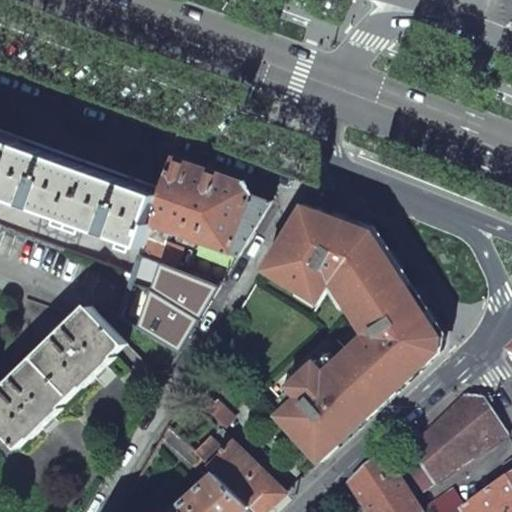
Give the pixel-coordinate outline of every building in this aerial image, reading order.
[(30,118),(16,113),(9,133),(23,138),(30,118)] [(0,195),(3,197),(144,247),(147,240),(152,226),(165,189),(64,153),(48,147),(23,138),(9,133),(0,130),(0,195)] [(205,167),(175,156),(165,189),(152,226),(169,232),(232,254),(240,255),(273,201),(254,195),(248,183),(205,167)] [(0,227),(133,276),(141,255),(144,247),(3,197),(0,206),(0,227)] [(392,399),(443,351),(445,336),(438,324),(433,328),(409,291),(413,288),(403,272),(398,275),(386,255),(390,252),(375,230),(335,215),(306,204),(266,270),(301,292),(302,293),(306,286),(325,298),(331,289),(336,279),(353,304),(349,307),(350,307),(359,321),(361,319),(370,331),(338,360),(327,370),(320,362),(317,359),(291,383),(289,385),(289,386),(291,388),(287,392),(281,399),(284,402),(287,406),(279,413),(320,458),(389,396),(392,399)] [(169,232),(152,226),(147,240),(164,245),(166,242),(169,232)] [(164,245),(147,240),(144,247),(141,255),(177,267),(183,247),(166,242),(164,245)] [(201,318),(221,287),(162,263),(153,289),(201,318)] [(218,349),(279,413),(287,406),(284,402),(281,399),(287,392),(291,388),(289,386),(289,385),(291,383),(317,359),(320,362),(331,352),(338,360),(370,331),(361,319),(359,321),(350,307),(345,310),(331,289),(325,298),(320,308),(299,296),(301,292),(266,270),(218,349)] [(353,304),(336,279),(331,289),(345,310),(350,307),(349,307),(353,304)] [(299,296),(320,308),(325,298),(306,286),(302,293),(301,292),(299,296)] [(197,325),(201,318),(153,289),(140,324),(181,350),(197,325)] [(128,345),(92,306),(69,328),(65,325),(60,330),(64,333),(15,380),(12,376),(7,381),(11,385),(0,394),(0,429),(18,448),(45,423),(101,370),(117,356),(128,345)] [(331,352),(320,362),(327,370),(338,360),(331,352)] [(195,386),(187,399),(203,414),(215,402),(195,386)] [(389,396),(320,458),(323,462),(329,456),(392,399),(389,396)] [(404,458),(391,468),(412,499),(509,436),(486,401),(468,398),(411,452),(402,441),(396,446),(404,458)] [(215,402),(207,411),(225,428),(234,418),(217,401),(215,402)] [(170,430),(163,440),(194,469),(202,460),(195,453),(170,430)] [(222,430),(213,438),(223,449),(232,441),(222,430)] [(213,438),(195,453),(202,460),(207,465),(223,449),(213,438)] [(223,449),(207,465),(216,474),(250,507),(255,511),(267,511),(288,494),(232,441),(223,449)] [(356,495),(367,511),(420,511),(412,499),(391,468),(384,457),(350,487),(356,495)] [(216,474),(173,511),(244,511),(250,507),(216,474)] [(511,511),(511,481),(469,511),(511,511)] [(465,511),(452,492),(422,511),(465,511)]
